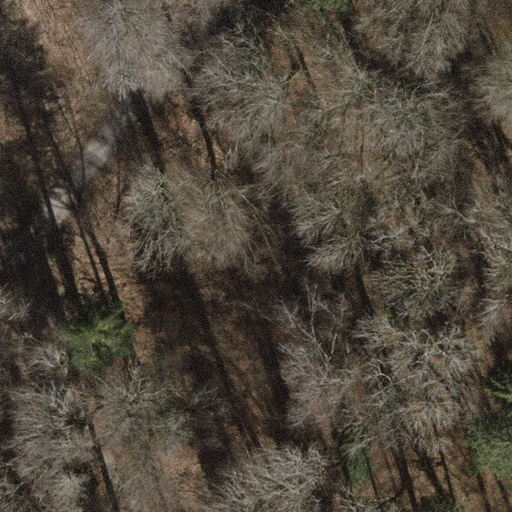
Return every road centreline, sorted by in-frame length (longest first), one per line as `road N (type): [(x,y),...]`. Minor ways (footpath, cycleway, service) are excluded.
road 1 (track): [(138,511),(45,365),(50,200)]
road 2 (track): [(50,200),(244,0)]
